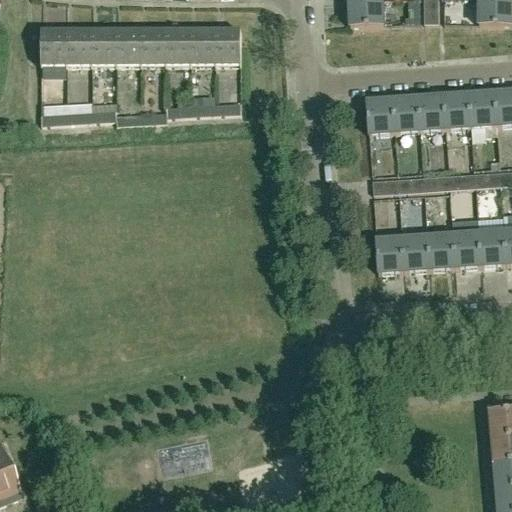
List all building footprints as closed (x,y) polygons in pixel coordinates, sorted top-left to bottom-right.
[(349,7),(350,32),(383,31),(382,5),(349,7)] [(478,31),(511,32),(511,6),(479,5),(478,31)] [(91,73),(90,36),(66,37),(66,73),(91,73)] [(115,73),(115,36),(90,36),(91,73),(115,73)] [(140,72),(140,36),(115,36),(115,73),(140,72)] [(165,72),(165,36),(140,36),(140,72),(165,72)] [(190,72),(190,36),(165,36),(165,72),(190,72)] [(215,72),(215,36),(190,36),(190,72),(215,72)] [(215,36),(215,72),(240,72),(240,36),(215,36)] [(66,73),(66,37),(41,37),(41,73),(66,73)] [(511,131),(511,98),(494,99),(497,132),(511,131)] [(497,132),(494,99),(469,101),(471,134),(497,132)] [(471,134),(469,101),(443,103),(446,136),(471,134)] [(446,136),(443,103),(418,104),(420,137),(446,136)] [(420,137),(418,104),(392,106),(395,139),(420,137)] [(395,139),(392,106),(367,108),(369,141),(395,139)] [(215,111),(215,122),(241,120),(240,110),(215,111)] [(215,122),(215,111),(190,112),(190,123),(215,122)] [(190,123),(190,112),(166,114),(166,119),(165,119),(166,130),(167,130),(167,125),(190,123)] [(91,118),(91,129),(116,128),(116,122),(116,117),(91,118)] [(91,129),(91,118),(66,120),(66,130),(91,129)] [(166,130),(165,119),(141,120),(141,132),(166,130)] [(66,130),(66,120),(41,121),(41,132),(66,130)] [(141,132),(141,120),(116,122),(116,128),(116,133),(141,132)] [(511,176),(500,178),(500,184),(511,183),(511,176)] [(500,184),(500,178),(474,179),(475,186),(500,184)] [(474,179),(449,181),(449,187),(475,186),(474,179)] [(511,183),(500,184),(501,192),(511,191),(511,183)] [(500,184),(475,186),(476,194),(501,192),(500,184)] [(449,187),(450,195),(476,194),(475,186),(449,187)] [(450,195),(449,187),(424,189),(425,197),(450,195)] [(398,191),(399,199),(425,197),(424,189),(398,191)] [(399,199),(398,191),(372,192),(372,200),(399,199)] [(506,271),(504,238),(479,239),(481,272),(506,271)] [(453,241),(455,274),(481,272),(479,239),(453,241)] [(455,274),(453,241),(428,243),(430,276),(455,274)] [(430,276),(428,243),(402,245),(404,278),(430,276)] [(404,278),(402,245),(377,246),(379,279),(404,278)] [(491,442),(511,439),(511,413),(489,416),(491,442)] [(494,467),(511,465),(511,439),(491,442),(494,467)] [(0,510),(21,502),(1,452),(0,452),(0,510)] [(496,493),(511,491),(511,465),(494,467),(496,493)] [(121,466),(86,476),(92,497),(126,487),(121,466)] [(497,511),(511,511),(511,491),(496,493),(497,511)]
